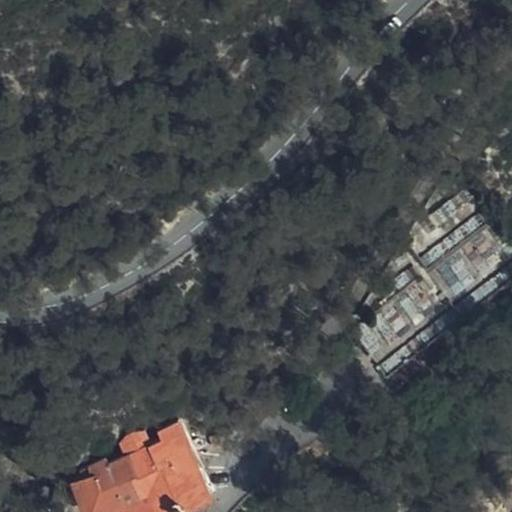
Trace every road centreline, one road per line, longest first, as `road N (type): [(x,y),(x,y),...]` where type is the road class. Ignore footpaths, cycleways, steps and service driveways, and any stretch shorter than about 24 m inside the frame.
road 1 (track): [(236,494),(240,436),(511,43)]
road 2 (tertiary): [(0,306),(64,305),(145,264),(408,0)]
